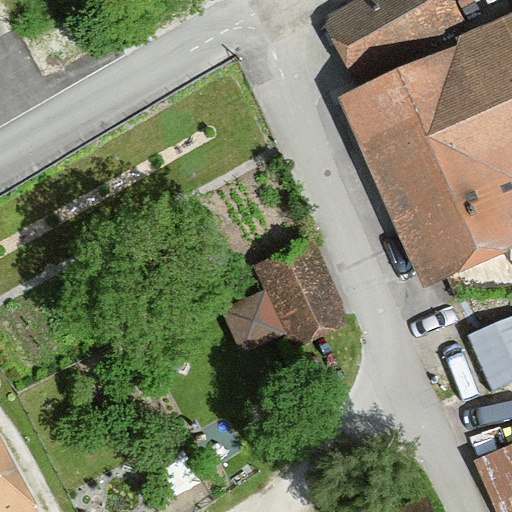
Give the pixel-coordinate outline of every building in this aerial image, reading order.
[(441,0),(370,0),(320,29),(356,91),(459,31),(441,0)] [(511,28),(342,106),(427,292),(511,253),(511,28)] [(258,278),(294,357),(345,334),(309,254),(258,278)] [(511,375),(511,310),(472,325),(493,382),(511,375)] [(0,511),(38,511),(0,440),(0,511)]
